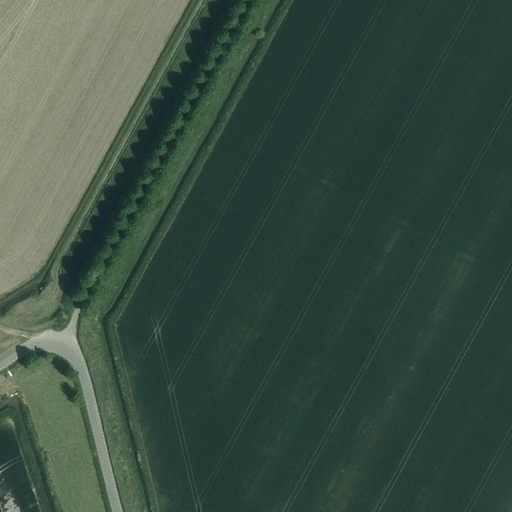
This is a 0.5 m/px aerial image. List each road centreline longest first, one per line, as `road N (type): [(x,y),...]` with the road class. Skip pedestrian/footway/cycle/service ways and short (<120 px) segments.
road 1 (unclassified): [(60,346),(253,0)]
road 2 (tertiary): [(119,511),(84,382),(60,346)]
